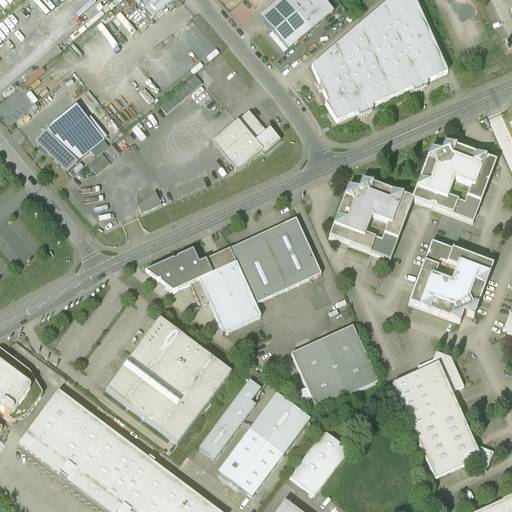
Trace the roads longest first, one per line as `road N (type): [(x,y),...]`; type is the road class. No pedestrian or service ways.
road 1 (unclassified): [(320,171),(102,272)]
road 2 (residential): [(201,0),(287,102),(322,153),(320,171)]
road 3 (unclassified): [(511,92),(320,171)]
road 4 (residential): [(102,272),(0,141)]
